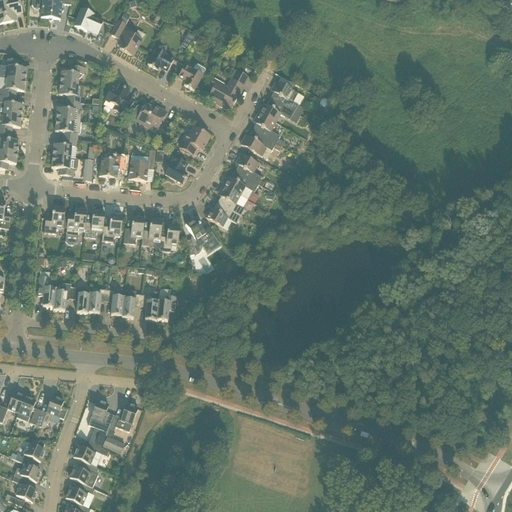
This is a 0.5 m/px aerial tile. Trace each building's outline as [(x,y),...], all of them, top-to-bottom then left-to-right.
[(0,26),(14,23),(13,23),(12,23),(11,17),(22,15),(18,0),(4,0),(0,1),(0,26)] [(71,7),(72,0),(62,0),(62,3),(55,2),(52,0),(32,0),(32,7),(34,10),(38,11),(39,11),(41,13),(41,20),(48,21),(50,24),(55,19),(60,20),(61,15),(63,13),(61,10),(62,6),(71,7)] [(87,31),(97,36),(103,23),(93,19),(93,17),(81,12),(74,28),(86,33),(87,31)] [(126,26),(130,19),(124,15),(120,23),(126,26)] [(111,37),(117,40),(125,26),(119,23),(111,37)] [(125,33),(118,45),(122,47),(119,51),(132,58),(141,42),(125,33)] [(190,45),(194,38),(188,35),(184,42),(190,45)] [(159,68),(167,73),(174,62),(156,51),(147,67),(157,72),(159,68)] [(16,63),(17,57),(8,56),(8,62),(4,61),(3,68),(8,69),(7,80),(25,82),(26,71),(16,69),(17,63),(16,63)] [(85,65),(84,65),(78,64),(77,69),(72,69),(72,75),(61,74),(60,86),(78,88),(79,76),(84,77),(85,65)] [(184,67),(178,79),(186,83),(184,87),(194,93),(205,72),(205,70),(198,66),(195,67),(192,72),(184,67)] [(238,96),(248,80),(236,73),(227,89),(224,87),(225,87),(214,81),(208,90),(212,92),(208,100),(220,107),(220,108),(229,113),(233,108),(235,106),(234,105),(239,97),(238,96)] [(13,93),(24,94),(25,82),(7,80),(6,92),(1,91),(0,98),(13,99),(13,93)] [(298,96),(276,84),(273,90),(274,90),(272,94),(274,95),(270,101),(294,114),(298,107),(299,108),(304,99),(298,96)] [(60,86),(59,97),(69,98),(68,105),(81,106),(84,107),(85,100),(82,100),(83,88),(78,88),(60,86)] [(135,103),(126,98),(129,93),(119,88),(116,93),(111,90),(104,103),(109,106),(110,104),(115,107),(113,111),(126,119),(135,103)] [(0,98),(0,116),(21,119),(22,107),(12,106),(13,99),(0,98)] [(280,127),(284,119),(289,122),(294,114),(270,101),(266,108),(265,107),(263,110),(262,110),(258,115),(275,125),(280,127)] [(68,112),(57,110),(56,122),(80,125),(81,113),(80,113),(81,106),(68,105),(68,112)] [(145,106),(143,110),(139,108),(136,109),(133,115),(133,118),(138,120),(136,123),(156,134),(166,115),(159,111),(158,113),(145,106)] [(270,133),(275,125),(258,115),(255,121),(256,122),(254,125),(256,126),(252,132),(276,146),(280,138),(270,133)] [(9,129),(20,130),(21,119),(0,116),(0,134),(9,136),(9,129)] [(56,122),(55,134),(65,135),(64,141),(77,143),(78,136),(79,136),(80,125),(56,122)] [(209,139),(194,130),(189,138),(187,136),(179,149),(193,157),(197,149),(202,152),(209,139)] [(281,150),(275,146),(276,146),(252,132),(248,139),(247,138),(245,141),(244,141),(241,147),(267,162),(273,150),(279,153),(281,150)] [(0,153),(17,155),(19,143),(8,142),(9,136),(0,134),(0,153)] [(64,148),(54,147),(52,159),(70,160),(71,149),(76,150),(77,143),(64,141),(64,148)] [(167,147),(166,144),(164,143),(161,143),(159,146),(160,149),(162,151),(165,150),(167,147)] [(0,171),(5,172),(6,165),(16,167),(17,155),(0,153),(0,171)] [(149,153),(148,160),(131,158),(130,164),(128,182),(146,184),(147,172),(153,172),(155,153),(149,153)] [(258,187),(262,189),(264,185),(261,183),(262,180),(253,174),(257,166),(241,157),(238,163),(239,163),(237,166),(238,167),(235,174),(258,187)] [(73,179),(74,172),(69,172),(70,160),(52,159),(51,170),(61,171),(61,178),(73,179)] [(181,186),(187,176),(182,173),(187,166),(175,159),(172,165),(168,162),(164,169),(168,171),(165,177),(181,186)] [(99,179),(116,181),(117,173),(123,173),(125,161),(118,160),(118,163),(100,161),(99,179)] [(247,202),(252,193),(254,194),(258,187),(235,174),(231,181),(229,180),(227,183),(226,182),(223,188),(247,202)] [(244,211),(243,210),(247,202),(223,188),(220,194),(221,195),(219,198),(221,199),(217,205),(240,218),(244,211)] [(0,230),(9,232),(10,217),(9,219),(4,218),(5,204),(0,203),(0,230)] [(227,232),(231,223),(236,226),(240,218),(217,205),(213,212),(212,211),(210,214),(209,214),(205,220),(227,232)] [(63,230),(65,211),(53,209),(51,223),(46,223),(46,220),(45,220),(44,235),(56,237),(56,230),(63,230)] [(266,214),(264,213),(263,213),(263,212),(258,209),(255,215),(260,218),(260,217),(262,218),(263,219),(266,214)] [(68,215),(66,238),(65,243),(68,247),(73,248),(77,245),(78,232),(84,233),(85,227),(87,213),(75,212),(74,216),(68,215)] [(103,231),(105,215),(93,214),(91,228),(85,227),(84,233),(83,240),(95,241),(96,234),(102,235),(103,231)] [(122,219),(110,218),(109,232),(103,231),(102,235),(101,243),(113,245),(114,238),(120,239),(122,219)] [(143,235),(144,221),(132,220),(131,234),(125,233),(123,246),(135,247),(136,240),(142,241),(143,235)] [(195,255),(195,258),(198,257),(201,254),(202,252),(202,248),(215,239),(207,227),(206,227),(208,229),(203,232),(195,221),(185,227),(192,238),(191,239),(192,243),(195,255)] [(160,241),(162,223),(150,222),(149,236),(143,235),(142,241),(141,248),(152,249),(156,252),(159,252),(160,241)] [(179,229),(168,228),(166,242),(160,241),(159,252),(159,254),(171,255),(171,248),(177,249),(179,229)] [(232,248),(227,251),(231,256),(234,254),(236,253),(232,248)] [(106,275),(109,270),(104,267),(101,272),(106,275)] [(50,281),(39,279),(37,299),(38,299),(38,295),(44,296),(42,309),(53,310),(54,310),(55,294),(56,291),(49,290),(50,281)] [(73,290),(71,290),(71,287),(62,286),(61,294),(55,294),(54,310),(53,310),(53,313),(65,314),(66,301),(72,302),(73,290)] [(73,290),(72,302),(78,303),(76,315),(88,316),(88,315),(90,297),(89,297),(83,296),(84,291),(73,290)] [(100,304),(106,304),(107,292),(96,291),(96,297),(89,296),(89,297),(90,297),(88,315),(99,316),(100,304)] [(176,300),(170,299),(171,292),(159,291),(159,294),(156,322),(167,324),(169,311),(175,312),(176,300)] [(118,293),(107,292),(106,304),(112,305),(111,318),(122,319),(124,301),(123,301),(123,300),(117,299),(118,293)] [(134,309),(140,309),(141,297),(136,297),(137,294),(125,293),(124,301),(122,319),(121,320),(133,321),(134,309)] [(152,294),(152,298),(141,297),(140,309),(146,310),(145,322),(156,324),(156,322),(159,294),(152,294)] [(190,304),(181,303),(180,310),(189,311),(190,304)] [(25,399),(14,395),(8,411),(18,415),(25,399)] [(18,415),(19,415),(17,420),(27,424),(36,403),(25,399),(18,415)] [(40,430),(41,429),(42,425),(47,427),(51,417),(57,420),(57,419),(63,422),(68,411),(61,409),(64,403),(52,399),(45,418),(40,416),(35,427),(40,430)] [(91,420),(92,421),(90,426),(100,430),(98,435),(106,437),(108,431),(113,420),(105,417),(108,408),(97,403),(91,420)] [(115,434),(114,434),(115,430),(129,435),(138,411),(126,406),(121,423),(113,420),(108,431),(106,437),(105,439),(107,439),(112,441),(115,434)] [(30,425),(35,427),(40,416),(35,413),(30,425)] [(107,439),(103,449),(121,457),(126,447),(112,441),(107,439)] [(89,445),(86,452),(78,449),(73,460),(87,466),(90,467),(96,470),(102,457),(100,456),(102,450),(89,445)] [(29,446),(24,457),(23,459),(18,457),(16,463),(25,467),(25,466),(28,468),(30,462),(31,460),(40,464),(45,453),(29,446)] [(102,450),(100,456),(102,457),(106,459),(109,454),(102,450)] [(25,466),(25,467),(22,472),(17,470),(14,478),(12,482),(12,483),(21,487),(24,488),(26,483),(27,481),(36,485),(41,474),(28,468),(25,466)] [(83,486),(86,488),(92,474),(96,476),(99,471),(96,470),(90,467),(87,466),(83,473),(74,469),(69,480),(83,486)] [(83,486),(81,491),(92,497),(95,491),(93,490),(93,491),(86,488),(83,486)] [(16,498),(22,501),(23,501),(32,505),(37,494),(24,488),(21,487),(16,498)] [(70,490),(65,501),(79,507),(82,508),(87,497),(70,490)] [(19,508),(22,503),(21,503),(10,498),(8,503),(8,504),(19,508)]
